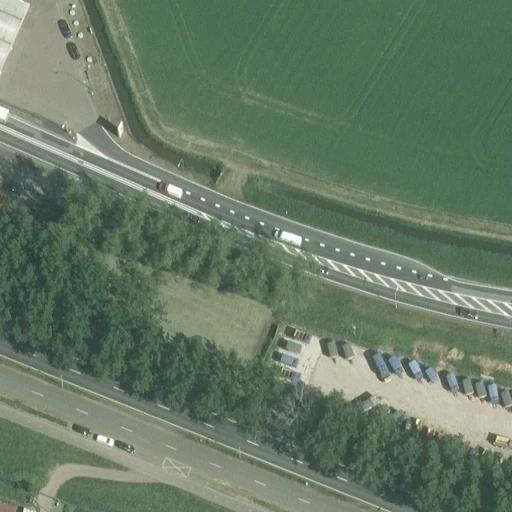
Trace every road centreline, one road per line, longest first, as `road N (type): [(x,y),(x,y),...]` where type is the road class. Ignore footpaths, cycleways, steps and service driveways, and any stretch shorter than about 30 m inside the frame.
road 1 (primary): [(0,137),(361,293),(511,329)]
road 2 (primary): [(511,301),(294,242),(0,122)]
road 3 (unclassified): [(0,379),(325,511)]
